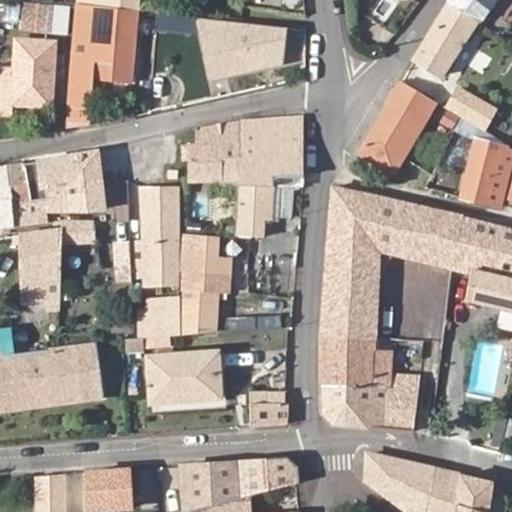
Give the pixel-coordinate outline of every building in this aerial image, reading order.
[(76,0),(76,9),(139,15),(140,0),(76,0)] [(449,0),(447,5),(475,24),(477,25),(488,10),(494,0),(449,0)] [(511,0),(494,0),(488,10),(502,20),(511,4),(511,0)] [(66,35),(69,8),(36,5),(34,32),(66,35)] [(475,24),(447,5),(414,61),(441,77),(475,24)] [(132,85),(139,15),(76,9),(72,61),(110,65),(109,83),(132,85)] [(286,29),(197,19),(209,80),(282,66),(286,29)] [(0,103),(49,107),(54,44),(17,41),(15,70),(0,68),(0,103)] [(110,65),(72,61),(70,81),(93,82),(109,83),(110,65)] [(93,82),(70,81),(69,92),(69,112),(91,113),(93,82)] [(400,83),(359,153),(394,173),(434,103),(400,83)] [(457,90),(448,106),(484,127),(493,111),(457,90)] [(239,124),(237,181),(237,186),(238,186),(271,187),(272,176),(300,177),(303,118),(239,124)] [(187,146),(189,183),(237,181),(239,124),(195,132),(194,146),(187,146)] [(461,197),(499,206),(511,157),(501,154),(502,148),(474,142),(461,197)] [(26,194),(100,185),(96,153),(21,165),(26,194)] [(103,210),(100,185),(26,194),(21,165),(4,168),(12,200),(45,205),(46,212),(75,212),(103,210)] [(0,228),(45,223),(46,212),(45,205),(12,200),(4,168),(0,168),(0,228)] [(238,186),(236,219),(259,220),(269,220),(271,187),(238,186)] [(445,268),(450,269),(459,218),(430,211),(337,190),(332,189),(324,288),(376,292),(377,251),(445,268)] [(175,190),(141,191),(143,265),(176,264),(175,190)] [(465,301),(511,312),(511,231),(496,227),(459,218),(450,269),(472,271),(465,301)] [(236,219),(235,238),(245,238),(258,239),(259,220),(236,219)] [(60,245),(81,244),(96,243),(94,222),(61,223),(61,230),(60,245)] [(59,294),(60,245),(61,230),(19,237),(21,285),(54,279),(54,294),(59,294)] [(215,237),(182,235),(181,270),(183,270),(183,336),(210,334),(215,237)] [(225,253),(244,254),(245,238),(235,238),(225,237),(225,253)] [(132,239),(117,239),(117,277),(133,277),(132,239)] [(82,256),(97,256),(96,243),(81,244),(82,256)] [(176,264),(143,265),(144,286),(176,285),(176,264)] [(54,279),(21,285),(22,305),(54,305),(54,294),(54,279)] [(376,316),(376,292),(324,288),(323,311),(376,316)] [(141,314),(142,339),(178,336),(176,301),(150,302),(151,314),(141,314)] [(321,331),(321,337),(376,340),(385,340),(385,327),(375,327),(376,316),(323,311),(321,331)] [(0,357),(11,356),(11,355),(9,330),(0,331),(0,357)] [(370,428),(412,432),(419,377),(390,376),(390,352),(375,351),(376,340),(321,337),(321,414),(335,426),(370,430),(370,428)] [(0,412),(102,399),(95,347),(11,358),(11,356),(0,357),(0,412)] [(148,358),(151,403),(218,399),(216,354),(148,358)] [(285,425),(286,402),(270,403),(269,393),(250,394),(251,427),(285,425)] [(407,511),(424,511),(433,471),(369,457),(367,468),(367,481),(407,511)] [(251,497),(298,484),(297,469),(289,460),(195,467),(159,469),(162,511),(196,511),(210,508),(251,497)] [(132,467),(35,476),(36,511),(112,511),(133,511),(132,467)] [(485,511),(490,484),(433,471),(424,511),(485,511)] [(251,511),(251,497),(210,508),(196,511),(251,511)]
